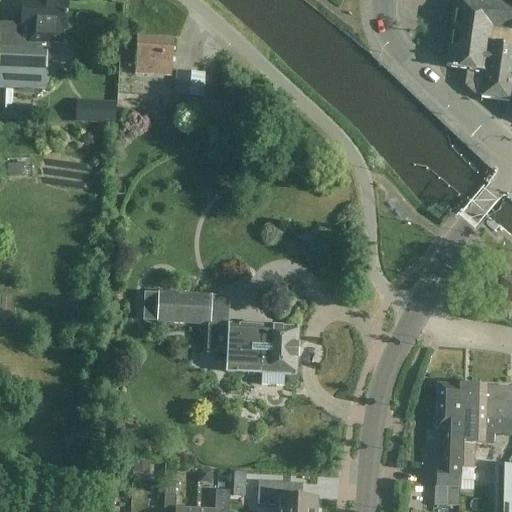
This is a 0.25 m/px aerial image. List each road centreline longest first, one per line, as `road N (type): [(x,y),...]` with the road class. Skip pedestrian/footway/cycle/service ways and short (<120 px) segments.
road 1 (unclassified): [(416,311),(371,272),(367,195),(350,152),(186,0)]
road 2 (tertiary): [(365,511),(378,403),(416,311)]
road 3 (tertiary): [(416,311),(469,219),(511,171)]
